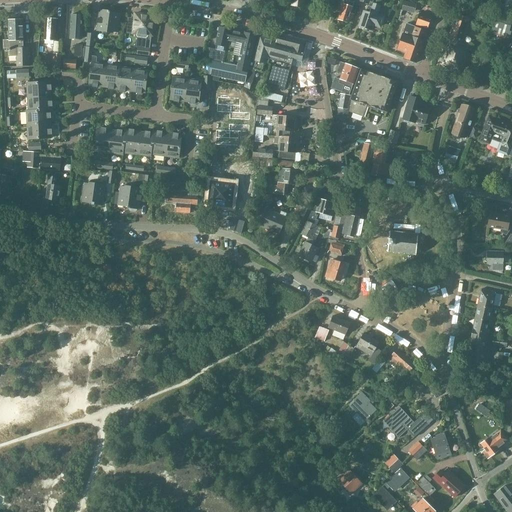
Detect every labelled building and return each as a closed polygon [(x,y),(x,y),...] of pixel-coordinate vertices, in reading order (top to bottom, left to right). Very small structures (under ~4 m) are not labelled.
[(338,19),(347,22),(353,4),(342,0),(340,0),(337,11),(340,12),(338,19)] [(403,9),(413,11),(415,4),(404,2),(403,9)] [(377,14),(380,6),(373,4),(371,10),(367,9),(366,12),(363,11),(358,26),(371,30),(372,26),(380,29),(384,16),(377,14)] [(99,10),(96,30),(112,33),(112,31),(117,32),(119,14),(109,12),(109,11),(99,10)] [(128,18),(127,33),(132,34),(132,33),(137,34),(136,35),(137,36),(135,47),(136,47),(137,47),(144,48),(146,37),(146,35),(151,36),(154,16),(138,14),(135,13),(134,13),(134,14),(134,16),(133,19),(128,18)] [(403,58),(416,63),(424,41),(423,40),(431,17),(419,13),(415,25),(422,27),(422,29),(406,24),(397,49),(406,52),(403,58)] [(466,53),(468,46),(460,43),(469,19),(456,14),(447,39),(446,38),(436,65),(461,74),(468,53),(466,53)] [(69,39),(81,39),(82,16),(71,15),(69,39)] [(490,32),(509,37),(511,32),(509,31),(511,21),(495,16),(490,32)] [(3,49),(8,49),(9,56),(16,56),(16,67),(28,66),(28,48),(23,48),(22,20),(20,20),(20,19),(9,19),(9,20),(8,21),(8,40),(3,40),(3,49)] [(44,40),(56,41),(57,19),(46,19),(44,40)] [(205,57),(205,60),(209,60),(209,61),(209,65),(209,76),(210,76),(211,77),(211,81),(218,82),(218,78),(245,85),(245,82),(247,72),(250,58),(254,35),(229,30),(228,29),(219,27),(215,45),(216,45),(215,50),(212,49),(209,49),(206,48),(206,53),(205,57)] [(85,46),(93,47),(95,34),(87,33),(85,46)] [(271,71),(267,85),(283,89),(290,65),(291,60),(300,62),(303,52),(302,52),(305,44),(305,42),(304,40),(278,34),(276,41),(272,60),(273,61),(271,71)] [(266,59),(272,60),(276,41),(259,36),(253,59),(252,61),(254,61),(252,70),(255,71),(261,73),(263,64),(265,64),(266,59)] [(84,59),(90,60),(91,56),(92,47),(85,46),(84,59)] [(137,47),(136,54),(148,55),(149,49),(145,48),(144,48),(137,47)] [(41,56),(41,67),(51,68),(60,69),(61,54),(60,54),(52,54),(52,57),(41,56)] [(88,71),(88,76),(89,76),(88,85),(102,87),(105,64),(95,63),(96,60),(94,59),(95,57),(91,56),(90,60),(90,63),(91,63),(90,71),(88,71)] [(134,56),(134,61),(134,63),(146,64),(147,58),(134,56)] [(247,72),(245,82),(251,84),(255,71),(252,70),(254,61),(252,61),(253,59),(250,58),(247,72)] [(63,68),(75,69),(76,60),(63,60),(63,68)] [(176,61),(175,68),(187,69),(188,63),(176,61)] [(341,74),(335,90),(349,95),(358,69),(340,62),(336,72),(341,74)] [(102,87),(116,88),(119,67),(119,66),(105,64),(102,87)] [(115,89),(130,91),(133,69),(119,67),(116,88),(115,89)] [(133,69),(130,91),(144,93),(145,84),(146,84),(147,80),(146,79),(147,70),(133,69)] [(350,100),(348,112),(362,117),(366,106),(386,113),(397,82),(360,69),(349,99),(350,100)] [(169,100),(183,102),(186,79),(172,77),(171,86),(170,86),(169,91),(170,91),(169,100)] [(186,79),(183,102),(198,103),(199,94),(200,95),(201,90),(200,90),(201,81),(186,79)] [(26,82),(27,97),(49,96),(49,81),(40,82),(40,80),(35,81),(35,82),(26,82)] [(266,92),(264,99),(268,100),(280,103),(281,102),(282,97),(282,96),(266,92)] [(410,93),(402,119),(414,123),(415,121),(424,124),(430,105),(420,102),(422,96),(410,93)] [(338,108),(347,109),(349,96),(340,94),(338,108)] [(25,110),(25,111),(50,109),(49,96),(27,97),(27,110),(25,110)] [(217,98),(216,113),(230,113),(230,120),(243,120),(243,113),(239,113),(240,99),(217,98)] [(470,121),(474,110),(461,105),(451,133),(467,138),(468,135),(465,134),(468,126),(469,126),(471,122),(470,121)] [(257,114),(271,115),(272,107),(257,106),(257,114)] [(25,111),(26,125),(49,124),(48,110),(50,110),(50,109),(25,111)] [(276,136),(279,136),(290,137),(290,131),(293,131),(294,117),(277,116),(275,130),(276,130),(276,136)] [(511,124),(488,116),(479,140),(488,144),(493,133),(502,137),(497,151),(510,156),(511,152),(511,149),(510,148),(511,141),(511,124)] [(49,124),(26,125),(27,139),(36,139),(36,140),(41,140),(41,138),(50,138),(49,124)] [(215,130),(214,145),(237,146),(238,132),(242,132),(243,125),(230,124),(230,131),(215,130)] [(478,129),(473,127),(469,136),(475,138),(478,129)] [(93,151),(107,153),(110,130),(96,128),(95,137),(94,137),(93,142),(94,142),(93,151)] [(122,155),(122,153),(124,132),(110,130),(107,153),(122,155)] [(122,153),(135,154),(138,132),(124,130),(124,132),(122,153)] [(387,142),(395,144),(399,133),(390,130),(387,142)] [(150,156),(150,154),(152,134),(138,132),(135,154),(150,156)] [(150,154),(163,156),(166,134),(152,132),(152,134),(150,154)] [(166,134),(163,156),(178,158),(179,149),(180,149),(181,145),(180,144),(181,135),(166,134)] [(263,135),(255,135),(254,142),(262,143),(263,135)] [(274,136),(273,143),(278,144),(278,151),(279,151),(278,158),(294,160),(296,138),(290,137),(279,136),(276,136),(274,136)] [(359,165),(366,166),(371,146),(364,144),(359,165)] [(444,145),(446,148),(442,158),(452,161),(454,164),(459,150),(444,145)] [(207,166),(216,166),(218,149),(208,148),(207,166)] [(370,175),(381,177),(387,151),(375,148),(371,163),(373,163),(370,175)] [(258,157),(271,158),(272,150),(258,149),(258,157)] [(28,167),(37,167),(38,152),(29,152),(28,167)] [(41,170),(60,171),(61,157),(42,155),(41,170)] [(93,167),(105,169),(106,163),(94,161),(93,167)] [(162,167),(161,174),(174,175),(174,169),(162,167)] [(0,191),(3,192),(3,193),(7,194),(8,193),(10,193),(10,189),(13,189),(15,188),(17,185),(17,183),(17,180),(15,179),(12,178),(13,177),(14,170),(0,168),(0,191)] [(267,193),(271,193),(285,195),(287,184),(293,184),(294,171),(279,169),(277,186),(268,186),(267,193)] [(106,183),(113,184),(114,171),(108,171),(106,183)] [(138,174),(137,185),(143,185),(142,187),(149,188),(150,176),(144,175),(138,174)] [(45,199),(58,201),(60,186),(55,185),(56,178),(48,176),(47,185),(48,185),(45,199)] [(82,202),(92,203),(92,204),(102,205),(105,185),(89,182),(89,184),(84,183),(82,202)] [(209,204),(231,206),(233,184),(211,182),(209,204)] [(115,192),(114,204),(118,204),(118,205),(128,206),(128,207),(128,210),(129,211),(135,212),(136,211),(137,208),(138,208),(141,188),(125,186),(125,187),(120,186),(119,193),(115,192)] [(187,196),(178,195),(166,194),(166,203),(177,204),(176,212),(190,213),(190,205),(197,205),(197,206),(200,206),(201,190),(197,189),(197,191),(187,191),(187,196)] [(315,213),(331,217),(333,211),(331,210),(333,203),(318,199),(315,213)] [(293,213),(303,218),(309,207),(298,204),(293,213)] [(345,215),(358,218),(360,209),(347,205),(345,215)] [(279,214),(265,208),(258,226),(278,234),(287,213),(280,211),(279,214)] [(310,213),(306,222),(313,224),(312,225),(315,226),(321,215),(315,213),(311,211),(310,213)] [(490,213),(488,227),(487,228),(501,230),(500,232),(506,236),(510,229),(507,227),(509,216),(490,213)] [(343,220),(345,221),(341,234),(353,237),(358,218),(345,215),(343,220)] [(313,224),(306,222),(300,234),(309,239),(307,243),(304,242),(298,256),(310,262),(314,254),(316,254),(320,245),(315,243),(316,241),(315,240),(320,229),(316,227),(315,226),(312,225),(313,224)] [(331,238),(338,239),(341,228),(333,226),(331,238)] [(322,239),(327,241),(330,232),(323,230),(321,235),(323,236),(322,239)] [(387,244),(386,246),(388,246),(387,252),(388,253),(388,251),(393,252),(392,253),(394,253),(394,252),(398,252),(398,254),(399,254),(399,253),(403,253),(403,254),(404,254),(405,253),(409,253),(408,255),(410,255),(410,254),(414,254),(414,255),(415,255),(415,254),(416,254),(417,253),(415,253),(416,248),(417,248),(417,247),(416,247),(417,242),(418,242),(418,241),(417,241),(417,236),(418,236),(419,235),(417,235),(418,234),(416,234),(416,235),(412,234),(412,233),(411,233),(411,234),(407,234),(407,232),(406,232),(405,234),(401,233),(401,232),(400,232),(400,233),(396,232),(396,231),(395,231),(395,232),(390,232),(391,231),(389,231),(389,237),(387,237),(387,238),(389,238),(388,244),(387,244)] [(328,252),(341,255),(342,248),(343,244),(328,241),(325,251),(328,252)] [(509,262),(510,255),(503,255),(503,252),(487,251),(486,264),(491,265),(491,269),(502,270),(503,262),(509,262)] [(325,276),(340,280),(345,265),(330,260),(325,276)] [(481,289),(477,306),(491,309),(497,310),(498,306),(492,305),(495,292),(481,289)] [(477,306),(474,318),(494,323),(495,318),(490,317),(491,309),(477,306)] [(327,328),(345,335),(350,323),(332,316),(327,328)] [(474,318),(472,330),(486,333),(488,325),(494,327),(494,323),(474,318)] [(314,338),(324,341),(328,331),(319,327),(314,338)] [(470,337),(484,339),(486,339),(488,334),(486,333),(472,330),(470,337)] [(355,347),(371,356),(368,361),(372,365),(373,363),(375,365),(379,360),(377,359),(382,353),(377,348),(376,348),(379,342),(363,333),(355,347)] [(470,337),(469,350),(490,352),(489,356),(492,356),(493,356),(493,352),(493,351),(496,352),(497,348),(484,347),(484,339),(470,337)] [(491,346),(506,347),(506,340),(492,338),(491,346)] [(341,356),(348,346),(343,343),(334,357),(339,360),(341,356)] [(339,360),(339,361),(344,364),(346,360),(353,349),(348,346),(341,356),(339,360)] [(396,349),(387,359),(397,367),(399,369),(396,372),(402,378),(405,375),(406,375),(415,365),(405,357),(396,349)] [(490,352),(469,350),(468,362),(487,364),(488,356),(489,356),(490,352)] [(393,379),(387,384),(391,389),(398,384),(393,379)] [(397,390),(385,402),(389,405),(400,393),(397,390)] [(370,401),(364,395),(360,392),(349,404),(366,421),(376,410),(369,403),(370,401)] [(383,421),(393,432),(398,437),(406,430),(413,438),(429,424),(421,416),(414,423),(399,407),(383,421)] [(496,449),(507,441),(500,431),(488,439),(488,438),(480,444),(484,450),(482,452),(487,459),(498,451),(496,449)] [(436,439),(430,440),(435,455),(436,459),(443,457),(450,455),(449,451),(449,450),(445,438),(443,434),(435,436),(436,439)] [(417,442),(407,451),(412,456),(422,447),(417,442)] [(383,463),(394,474),(400,468),(403,465),(392,454),(383,463)] [(394,474),(381,486),(385,491),(389,487),(392,491),(407,476),(400,468),(394,474)] [(344,471),(336,479),(337,481),(351,495),(362,484),(359,481),(360,479),(353,472),(352,473),(349,470),(346,473),(344,471)] [(448,471),(445,475),(440,470),(433,478),(454,498),(465,486),(448,471)] [(422,477),(416,484),(428,497),(435,490),(428,483),(431,480),(426,475),(423,478),(422,477)] [(505,485),(494,494),(501,503),(511,495),(511,494),(511,486),(508,489),(505,485)] [(385,491),(381,486),(371,496),(386,511),(396,502),(390,496),(385,491)] [(511,511),(511,494),(511,495),(501,503),(507,511),(511,511)] [(409,507),(405,511),(434,511),(435,511),(422,498),(417,504),(412,510),(409,507)]
